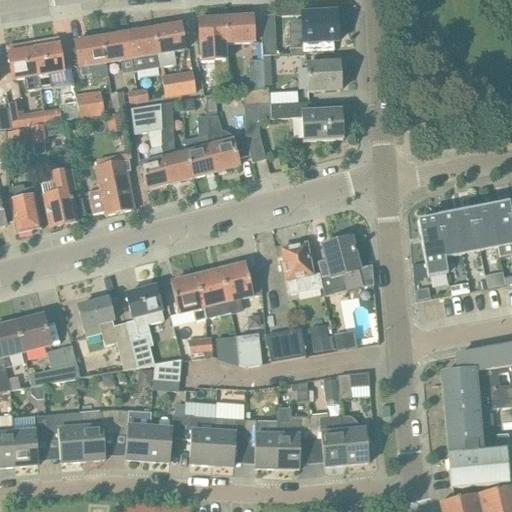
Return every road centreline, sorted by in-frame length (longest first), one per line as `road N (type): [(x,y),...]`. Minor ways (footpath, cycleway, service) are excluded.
road 1 (residential): [(0,493),(178,486),(290,495),(414,482)]
road 2 (residential): [(0,276),(384,178)]
road 3 (unclassified): [(384,178),(375,0)]
road 4 (unclassified): [(398,345),(384,178)]
road 5 (unclassified): [(414,482),(398,345)]
road 6 (residential): [(384,178),(511,156)]
